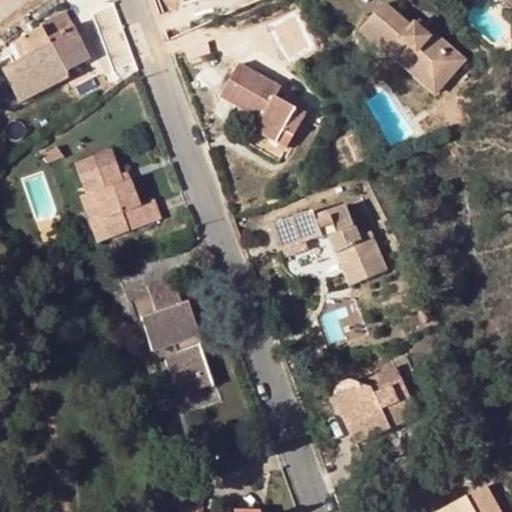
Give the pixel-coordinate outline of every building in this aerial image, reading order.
[(428,32),(415,21),(411,25),(385,2),(360,32),(393,61),(396,58),(400,54),(435,84),(450,67),(456,72),(467,59),(432,29),(428,32)] [(39,27),(19,37),(28,54),(19,58),(2,68),(19,101),(68,76),(65,71),(89,58),(64,10),(37,23),(39,27)] [(418,17),(415,21),(428,32),(432,29),(418,17)] [(28,54),(19,37),(11,41),(19,58),(28,54)] [(195,47),(192,37),(182,41),(187,50),(195,47)] [(400,54),(396,58),(438,94),(456,72),(450,67),(435,84),(400,54)] [(93,67),(89,58),(65,71),(68,76),(70,80),(93,67)] [(280,88),(240,63),(220,96),(261,120),(254,131),(276,143),(284,130),(293,136),(305,115),(275,96),(280,88)] [(124,180),(120,174),(111,149),(74,163),(84,194),(91,192),(101,219),(94,222),(101,240),(161,218),(154,199),(139,204),(129,178),(124,180)] [(126,172),(120,174),(124,180),(129,178),(126,172)] [(91,192),(84,194),(78,196),(96,242),(101,240),(94,222),(101,219),(91,192)] [(285,250),(306,241),(321,236),(322,239),(329,237),(348,285),(386,271),(371,232),(360,235),(356,225),(354,225),(345,206),(313,218),(310,210),(268,227),(279,252),(285,250)] [(310,249),(306,241),(285,250),(289,258),(310,249)] [(184,314),(180,303),(171,277),(124,293),(133,320),(141,317),(153,350),(171,345),(174,352),(184,383),(208,374),(198,344),(205,341),(199,325),(195,326),(187,329),(182,315),(184,314)] [(323,301),(330,342),(368,336),(361,295),(323,301)] [(187,301),(180,303),(184,314),(182,315),(187,329),(195,326),(187,301)] [(184,383),(174,352),(165,355),(178,394),(210,382),(208,374),(184,383)] [(397,366),(377,375),(381,384),(369,389),(357,384),(353,383),(350,382),(343,384),(339,388),(337,393),(338,408),(353,435),(354,435),(377,425),(380,434),(419,417),(397,366)] [(381,384),(377,375),(357,384),(369,389),(381,384)] [(386,446),(380,434),(377,425),(354,435),(363,456),(386,446)] [(501,511),(487,486),(440,511),(501,511)] [(180,495),(179,507),(178,511),(202,511),(202,488),(180,495)]
